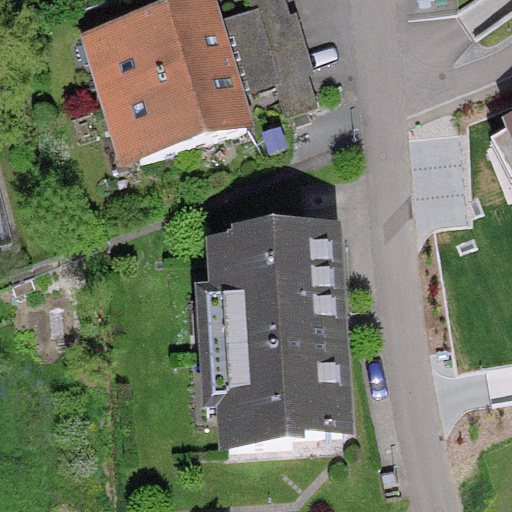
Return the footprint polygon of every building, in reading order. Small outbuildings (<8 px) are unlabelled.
[(249,20),(277,11),(274,0),(246,0),(243,1),(249,20)] [(97,85),(105,110),(222,75),(203,13),(98,45),(105,70),(97,85)] [(135,168),(240,136),(222,75),(105,110),(112,135),(127,143),(135,168)] [(280,123),(287,121),(309,115),(303,96),(275,105),(280,123)] [(0,169),(0,258),(24,254),(8,168),(0,169)] [(259,255),(260,263),(212,266),(217,347),(201,348),(203,376),(219,375),(224,456),(287,452),(287,444),(336,440),(325,251),(259,255)]
